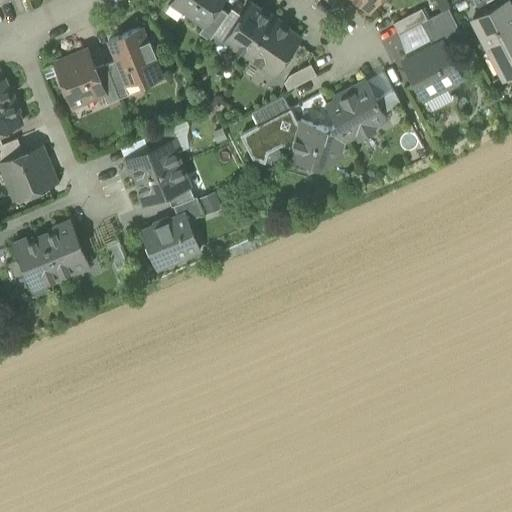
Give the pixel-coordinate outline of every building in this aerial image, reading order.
[(179,17),(184,11),(183,11),(186,7),(176,0),(173,0),(168,9),(179,17)] [(176,0),(186,7),(183,11),(184,11),(205,25),(205,26),(219,7),(223,0),(176,0)] [(354,0),(370,11),(377,0),(354,0)] [(488,47),(504,79),(506,78),(503,73),(511,68),(511,7),(508,0),(476,17),(477,19),(491,45),(488,47)] [(235,46),(249,56),(274,19),(251,3),(242,16),(228,36),(238,42),(235,46)] [(214,34),(218,29),(229,13),(219,7),(205,26),(205,25),(200,32),(210,40),(214,34)] [(399,34),(421,22),(428,19),(422,8),(394,23),(399,34)] [(449,8),(428,19),(421,22),(434,45),(442,41),(461,31),(449,8)] [(229,13),(218,29),(228,36),(242,16),(232,9),(229,13)] [(301,37),(274,19),(249,56),(275,74),(301,37)] [(141,79),(143,85),(162,77),(141,27),(109,40),(117,60),(128,84),(141,79)] [(225,39),(228,36),(218,29),(214,34),(224,41),(225,39)] [(228,36),(225,39),(235,46),(238,42),(228,36)] [(404,60),(424,98),(461,78),(442,41),(434,45),(404,60)] [(66,86),(72,101),(90,94),(91,97),(103,92),(104,91),(95,68),(88,50),(57,63),(61,74),(60,77),(63,85),(66,86)] [(106,64),(120,98),(129,94),(125,85),(128,84),(117,60),(106,64)] [(285,82),(288,89),(317,74),(311,63),(290,74),(285,82)] [(103,92),(107,103),(119,98),(106,64),(95,68),(104,91),(103,92)] [(511,68),(503,73),(506,78),(511,75),(511,68)] [(366,79),(376,99),(394,90),(383,70),(366,79)] [(0,131),(22,123),(13,100),(4,78),(0,79),(0,131)] [(327,104),(336,123),(345,140),(358,133),(361,138),(376,130),(373,125),(386,118),(382,111),(376,99),(366,79),(350,87),(352,91),(327,104)] [(400,102),(394,90),(376,99),(382,111),(400,102)] [(252,112),(259,125),(291,108),(284,95),(252,112)] [(255,157),(265,160),(268,150),(282,143),(293,146),(300,123),(298,122),(291,108),(259,125),(241,134),(253,157),(255,158),(255,157)] [(337,144),(345,140),(336,123),(328,127),(301,119),(300,123),(293,146),(289,157),(305,162),(309,172),(342,154),(337,144)] [(144,137),(149,149),(171,139),(171,141),(177,138),(172,126),(144,137)] [(18,137),(3,144),(0,144),(0,163),(2,162),(2,161),(24,152),(18,137)] [(149,149),(144,137),(121,147),(126,158),(149,149)] [(134,169),(139,180),(180,163),(171,141),(171,139),(149,149),(126,158),(131,171),(134,169)] [(8,176),(17,198),(56,182),(41,145),(24,152),(2,161),(2,162),(6,161),(11,175),(8,176)] [(6,161),(2,162),(8,176),(11,175),(6,161)] [(190,186),(180,163),(139,180),(143,190),(139,191),(144,204),(168,195),(190,186)] [(172,206),(174,205),(194,197),(190,186),(168,195),(172,206)] [(207,210),(221,205),(217,190),(202,195),(207,210)] [(197,196),(194,197),(174,205),(178,216),(186,213),(189,220),(204,213),(197,196)] [(142,231),(157,267),(190,253),(185,240),(195,236),(189,220),(186,213),(178,216),(142,231)] [(56,230),(43,236),(60,277),(90,265),(71,220),(54,227),(56,230)] [(33,288),(60,277),(43,236),(30,241),(28,237),(15,243),(33,288)] [(201,249),(195,236),(185,240),(190,253),(201,249)] [(118,239),(107,243),(118,269),(129,265),(118,239)]
